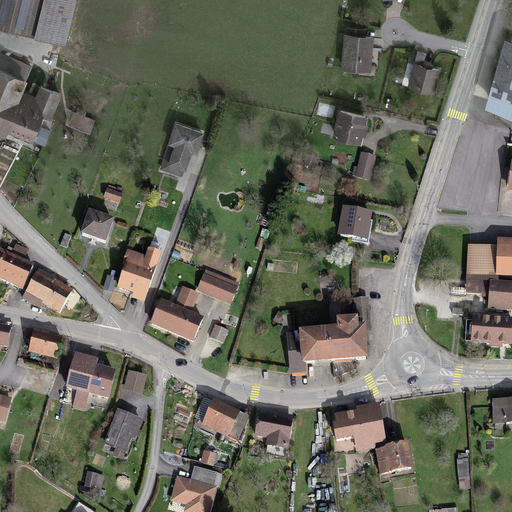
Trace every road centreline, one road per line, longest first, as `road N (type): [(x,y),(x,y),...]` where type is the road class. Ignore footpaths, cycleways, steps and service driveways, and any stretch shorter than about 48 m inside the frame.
road 1 (tertiary): [(407,347),(405,269),(491,0)]
road 2 (residential): [(393,376),(350,392),(264,397),(217,386),(159,357)]
road 3 (residential): [(0,212),(116,322),(121,337)]
road 4 (residential): [(159,357),(152,460),(137,511)]
road 5 (residential): [(121,337),(0,315)]
